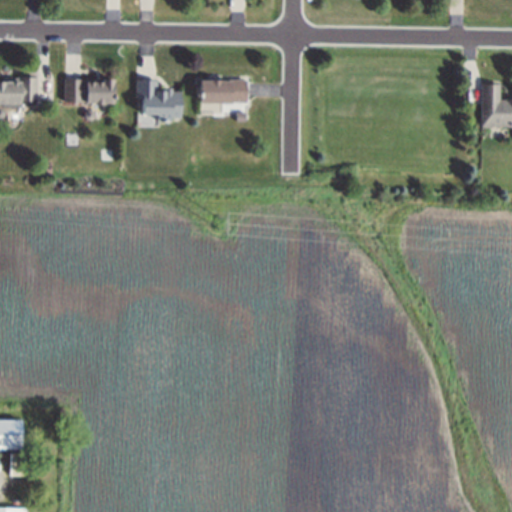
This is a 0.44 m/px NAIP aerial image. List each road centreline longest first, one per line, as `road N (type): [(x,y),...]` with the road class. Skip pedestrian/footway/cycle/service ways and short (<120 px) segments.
road 1 (residential): [(511,39),(0,29)]
road 2 (residential): [(291,0),(289,172)]
